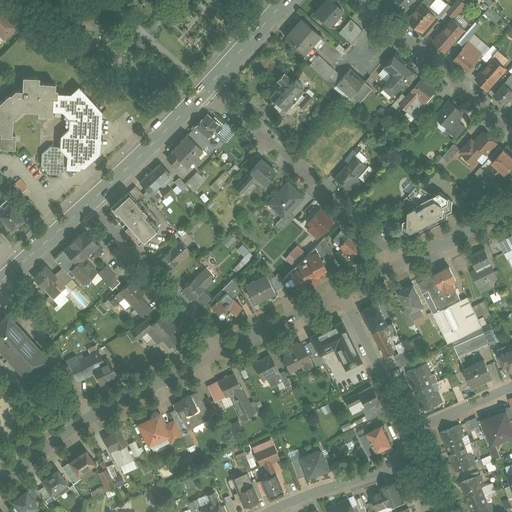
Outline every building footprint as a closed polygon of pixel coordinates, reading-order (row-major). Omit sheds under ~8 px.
[(343,10),(332,0),(325,0),(314,12),(329,26),(343,10)] [(392,0),(390,2),(402,13),(409,5),(408,4),(411,0),(392,0)] [(432,0),(424,0),(408,19),(423,32),(437,16),(436,15),(429,9),(435,2),(432,0)] [(461,0),(456,0),(450,7),(447,11),(455,18),(466,4),(461,0)] [(447,3),(436,15),(437,16),(438,15),(441,18),(447,11),(450,7),(447,3)] [(501,17),(490,7),(485,12),(492,18),(496,13),(501,17),(499,19),(501,17)] [(0,34),(4,39),(17,26),(0,8),(0,34)] [(324,39),(302,19),(291,32),(287,37),(287,36),(286,37),(309,57),(324,39)] [(351,19),(338,32),(351,43),(355,39),(349,34),(357,24),(351,19)] [(453,19),(434,41),(445,51),(464,29),(453,19)] [(363,30),(357,24),(349,34),(355,39),(363,30)] [(473,26),(467,33),(471,36),(477,29),(473,26)] [(469,42),(465,47),(466,48),(455,59),(467,69),(478,57),(481,53),(469,42)] [(484,55),(482,58),(487,63),(493,56),(499,50),(494,45),(484,55)] [(410,66),(396,53),(384,67),(394,75),(385,86),(394,94),(405,82),(414,71),(415,70),(414,70),(413,71),(409,67),(410,66)] [(331,67),(318,55),(309,65),(322,77),(331,67)] [(507,68),(493,56),(487,63),(488,65),(476,78),(488,89),(507,68)] [(331,67),(322,77),(327,81),(330,77),(335,71),(331,67)] [(337,83),(333,87),(349,101),(353,95),(365,82),(350,68),(337,83)] [(414,71),(405,82),(409,86),(418,75),(414,71)] [(293,81),(284,73),(277,80),(281,84),(270,96),(276,101),(274,104),(278,109),(281,106),(286,109),(288,106),(290,108),(303,95),(300,93),(303,90),(298,86),(301,83),(296,78),(293,81)] [(509,79),(495,95),(506,104),(511,97),(511,75),(509,79)] [(101,113),(78,88),(70,95),(57,95),(57,89),(54,89),(54,83),(37,82),(38,77),(22,76),(21,90),(15,89),(10,94),(9,92),(0,100),(0,147),(1,147),(1,149),(17,150),(18,136),(13,135),(14,120),(13,120),(23,110),(24,111),(39,111),(38,115),(52,116),(53,109),(63,110),(71,118),(71,129),(63,137),(63,148),(52,147),(44,154),(43,166),(51,174),(62,174),(70,167),(70,166),(80,166),(80,165),(84,165),(88,161),(89,162),(99,153),(101,113)] [(337,83),(330,77),(327,81),(333,87),(337,83)] [(406,97),(400,104),(415,118),(434,97),(432,94),(436,90),(423,78),(406,97)] [(365,82),(353,95),(361,102),(373,89),(365,82)] [(309,89),(305,93),(308,95),(299,104),(304,109),(313,99),(311,97),(314,94),(309,89)] [(402,93),(393,105),(397,108),(400,104),(406,97),(402,93)] [(463,112),(451,101),(438,116),(453,130),(451,132),(457,138),(467,127),(457,119),(463,112)] [(208,114),(203,120),(202,119),(196,125),(208,135),(213,130),(215,132),(221,126),(208,114)] [(221,131),(213,140),(217,144),(225,135),(221,131)] [(484,132),(475,142),(472,139),(461,151),(469,158),(471,156),(475,159),(483,151),(486,154),(494,146),(497,142),(484,132)] [(202,148),(188,135),(171,153),(172,153),(168,158),(176,166),(181,161),(185,166),(190,161),(193,164),(200,157),(197,154),(202,148)] [(454,144),(442,157),(448,162),(460,149),(454,144)] [(494,146),(486,154),(490,157),(493,154),(497,149),(494,146)] [(497,149),(493,154),(497,157),(504,149),(500,146),(497,149)] [(353,149),(344,160),(347,163),(355,155),(357,153),(354,150),(353,149)] [(511,165),(511,155),(504,149),(497,157),(493,161),(496,164),(488,174),(489,175),(496,181),(504,172),(506,173),(511,165)] [(355,155),(347,163),(335,178),(334,179),(335,179),(335,180),(339,184),(340,184),(342,183),(347,187),(367,165),(355,155)] [(275,170),(260,158),(235,187),(242,193),(256,176),(264,183),(275,170)] [(160,164),(150,173),(159,182),(162,180),(165,183),(170,178),(168,175),(169,174),(160,164)] [(488,174),(481,167),(476,173),(484,181),(489,175),(488,174)] [(196,169),(183,182),(191,190),(204,177),(196,169)] [(225,171),(210,186),(215,191),(230,176),(225,171)] [(159,182),(150,173),(140,182),(147,190),(149,192),(151,191),(153,193),(154,193),(159,188),(156,185),(159,182)] [(21,178),(13,184),(21,194),(29,187),(21,178)] [(412,181),(410,181),(404,188),(404,190),(409,195),(417,185),(412,181)] [(176,190),(170,183),(164,188),(169,193),(170,192),(172,194),(176,190)] [(288,183),(282,190),(281,189),(271,201),(277,207),(275,209),(283,216),(284,217),(289,212),(303,196),(288,183)] [(144,194),(135,185),(128,191),(138,202),(141,200),(145,196),(144,194)] [(434,195),(417,185),(409,195),(407,197),(417,203),(434,195)] [(164,188),(158,194),(162,199),(169,193),(164,188)] [(153,193),(151,191),(149,192),(147,190),(144,194),(145,196),(152,203),(158,198),(154,193),(153,193)] [(141,200),(138,202),(128,191),(112,206),(129,225),(125,228),(139,243),(158,227),(157,225),(160,223),(160,222),(160,221),(141,200)] [(434,195),(417,203),(417,206),(408,210),(407,218),(403,220),(403,230),(407,233),(415,228),(420,231),(447,218),(447,212),(451,210),(451,200),(440,192),(434,195)] [(27,214),(10,195),(7,199),(11,204),(23,217),(27,214)] [(37,207),(29,198),(25,202),(32,211),(37,207)] [(0,213),(11,204),(7,199),(0,204),(3,207),(0,209),(0,213)] [(0,213),(0,215),(11,228),(16,223),(17,224),(24,218),(23,217),(11,204),(0,213)] [(320,211),(309,222),(313,226),(310,229),(318,237),(332,223),(320,211)] [(289,212),(284,217),(283,216),(275,223),(282,229),(295,217),(289,212)] [(80,233),(67,245),(55,258),(62,267),(72,277),(75,274),(84,284),(96,272),(87,262),(86,263),(82,259),(92,249),(96,253),(94,255),(96,257),(103,250),(85,230),(81,234),(80,233)] [(511,231),(499,238),(511,264),(511,231)] [(361,247),(348,235),(346,237),(340,232),(334,239),(340,244),(339,246),(351,257),(361,247)] [(228,246),(235,239),(230,233),(222,240),(228,246)] [(299,263),(281,280),(285,285),(291,290),(306,282),(308,286),(320,280),(318,276),(328,271),(323,260),(334,255),(326,237),(307,255),(299,263)] [(180,241),(159,260),(168,270),(189,251),(180,241)] [(237,249),(244,256),(233,268),(237,272),(253,254),(242,244),(237,249)] [(307,255),(298,246),(290,254),(299,263),(307,255)] [(485,249),(471,256),(477,269),(472,271),(481,292),(493,286),(490,281),(497,278),(490,263),(492,262),(485,249)] [(54,274),(45,264),(39,270),(39,271),(33,277),(54,298),(62,290),(57,285),(58,285),(56,283),(56,284),(52,280),(56,277),(54,274)] [(117,278),(106,266),(98,273),(109,286),(117,278)] [(461,300),(452,282),(456,280),(449,266),(418,282),(433,312),(437,321),(448,343),(452,341),(482,327),(467,297),(461,300)] [(72,277),(62,267),(54,274),(56,277),(63,285),(72,277)] [(205,269),(184,289),(193,299),(215,279),(213,277),(213,278),(205,269)] [(266,275),(255,281),(254,280),(245,284),(254,302),(275,292),(274,290),(269,279),(266,274),(265,275),(266,275)] [(281,280),(276,275),(269,279),(274,290),(285,285),(281,280)] [(120,282),(117,278),(109,286),(112,289),(120,282)] [(132,279),(120,291),(110,301),(114,306),(125,296),(131,303),(143,291),(132,279)] [(423,306),(413,285),(398,292),(406,308),(408,313),(409,312),(410,314),(412,319),(421,314),(420,313),(422,312),(420,307),(423,306)] [(227,292),(212,307),(218,314),(222,310),(227,315),(232,310),(235,314),(242,307),(227,292)] [(388,297),(383,300),(388,309),(393,307),(388,297)] [(110,301),(108,299),(104,303),(110,309),(114,306),(110,301)] [(152,309),(143,300),(135,307),(144,317),(152,309)] [(484,301),(473,306),(478,317),(489,312),(484,301)] [(377,303),(361,311),(384,357),(394,352),(386,337),(398,331),(393,321),(387,324),(377,303)] [(433,312),(428,314),(432,324),(437,321),(433,312)] [(48,356),(7,314),(0,320),(0,349),(26,377),(48,356)] [(163,314),(151,324),(146,318),(133,327),(141,335),(146,330),(157,343),(162,338),(170,331),(174,327),(163,314)] [(326,328),(334,345),(345,367),(361,359),(341,320),(326,328)] [(490,323),(482,327),(484,331),(492,328),(490,323)] [(141,335),(133,327),(125,332),(133,342),(141,335)] [(482,327),(452,341),(459,357),(488,344),(484,331),(482,327)] [(334,345),(326,328),(311,335),(313,340),(320,353),(322,351),(334,345)] [(492,328),(484,331),(488,344),(489,345),(496,342),(492,328)] [(170,331),(162,338),(169,347),(178,339),(170,331)] [(320,353),(313,340),(307,342),(312,352),(310,353),(316,367),(325,363),(320,353)] [(294,343),(282,349),(285,355),(283,356),(290,369),(301,363),(304,368),(312,364),(301,342),(295,345),(294,343)] [(96,344),(87,348),(90,356),(85,358),(84,357),(68,365),(74,378),(75,379),(94,370),(100,382),(116,375),(109,360),(104,362),(96,344)] [(511,347),(498,354),(504,366),(507,365),(510,372),(511,372),(511,347)] [(406,349),(394,355),(399,366),(412,360),(406,349)] [(336,369),(329,355),(325,357),(322,351),(320,353),(325,363),(333,380),(342,376),(338,368),(336,369)] [(428,353),(415,360),(417,365),(430,358),(428,353)] [(270,355),(254,363),(261,378),(266,375),(271,384),(280,380),(277,373),(278,373),(276,370),(277,370),(270,355)] [(484,360),(464,369),(471,386),(491,377),(484,360)] [(74,378),(68,365),(67,361),(62,364),(69,380),(74,378)] [(424,365),(408,372),(416,390),(431,384),(427,373),(424,365)] [(290,383),(284,370),(278,373),(277,373),(280,380),(284,387),(290,383)] [(230,393),(242,388),(234,372),(218,380),(225,395),(230,393)] [(454,374),(447,377),(452,388),(459,384),(454,374)] [(431,384),(416,390),(424,410),(439,404),(436,395),(431,384)] [(379,401),(372,386),(345,400),(348,406),(362,400),(365,407),(375,402),(375,403),(379,401)] [(242,388),(230,393),(242,418),(253,412),(248,401),(242,388)] [(197,393),(190,396),(189,395),(181,399),(182,400),(175,403),(181,415),(187,427),(210,416),(205,406),(204,407),(197,393)] [(210,402),(215,411),(220,409),(215,399),(210,402)] [(258,409),(253,399),(248,401),(253,412),(258,409)] [(365,407),(362,409),(368,420),(380,414),(375,403),(375,402),(365,407)] [(511,424),(511,407),(511,406),(499,411),(500,413),(507,411),(511,425),(511,424)] [(160,413),(159,414),(158,412),(157,412),(156,411),(155,411),(154,411),(153,411),(153,412),(152,413),(152,414),(152,415),(153,417),(139,424),(149,444),(161,438),(168,435),(170,434),(165,425),(160,413)] [(500,413),(495,415),(495,414),(489,416),(489,417),(484,419),(492,443),(500,441),(503,442),(508,440),(510,437),(511,436),(511,426),(511,425),(507,411),(500,413)] [(182,436),(174,420),(165,425),(170,434),(168,435),(171,442),(182,436)] [(475,428),(471,420),(466,422),(470,430),(475,428)] [(383,425),(370,431),(368,427),(359,431),(361,436),(370,454),(393,443),(393,442),(385,425),(383,425)] [(457,426),(441,432),(449,452),(465,446),(460,434),(457,426)] [(133,459),(119,429),(111,433),(112,434),(105,438),(119,466),(133,459)] [(194,443),(188,429),(181,433),(188,446),(194,443)] [(353,429),(343,434),(346,439),(356,435),(353,429)] [(269,440),(253,447),(260,464),(264,463),(270,460),(271,463),(279,459),(273,445),(271,446),(269,440)] [(465,446),(449,452),(457,471),(469,466),(472,464),(469,457),(465,446)] [(494,446),(488,447),(491,459),(497,457),(494,446)] [(85,449),(69,460),(77,472),(80,477),(92,468),(89,465),(94,462),(85,449)] [(320,450),(301,457),(308,474),(308,476),(315,473),(315,474),(321,471),(327,468),(320,450)] [(246,455),(238,459),(244,473),(233,477),(239,491),(234,493),(237,500),(241,498),(244,505),(258,500),(258,499),(251,482),(247,471),(252,469),(246,455)] [(301,457),(291,461),(297,478),(308,474),(301,457)] [(271,463),(270,460),(264,463),(269,477),(261,480),(263,484),(267,493),(267,494),(281,488),(271,463)] [(70,461),(62,466),(69,477),(77,472),(70,461)] [(493,462),(486,465),(488,470),(495,467),(493,462)] [(112,464),(107,466),(107,468),(111,477),(117,475),(112,464)] [(55,468),(50,472),(51,474),(42,480),(45,484),(52,493),(52,492),(58,488),(67,482),(57,469),(56,470),(55,468)] [(111,477),(107,468),(98,472),(103,484),(98,486),(101,493),(115,487),(111,477)] [(77,472),(69,477),(72,482),(80,477),(77,472)] [(474,477),(461,482),(469,502),(485,496),(480,484),(477,476),(474,477)] [(258,486),(256,480),(251,482),(258,499),(263,497),(262,495),(258,486)] [(397,482),(382,488),(382,490),(371,494),(374,501),(377,509),(404,498),(397,482)] [(52,493),(45,484),(38,490),(41,494),(46,500),(54,494),(52,492),(52,493)] [(79,493),(73,484),(68,487),(74,496),(79,493)] [(267,493),(263,484),(258,486),(262,495),(267,493)] [(35,485),(26,491),(33,501),(41,494),(38,490),(35,485)] [(24,491),(19,495),(19,496),(13,500),(18,507),(15,509),(17,511),(19,511),(21,511),(30,511),(37,507),(33,501),(26,491),(25,492),(24,491)] [(223,511),(215,491),(207,495),(209,501),(200,504),(203,511),(223,511)] [(237,511),(232,494),(225,497),(230,511),(237,511)] [(207,495),(198,498),(200,504),(209,501),(207,495)] [(485,496),(469,502),(473,511),(491,511),(489,507),(485,496)] [(348,499),(329,508),(330,511),(353,511),(352,507),(348,499)] [(198,511),(194,500),(188,503),(192,511),(198,511)] [(378,511),(377,509),(374,501),(368,503),(371,511),(369,511),(378,511)]
